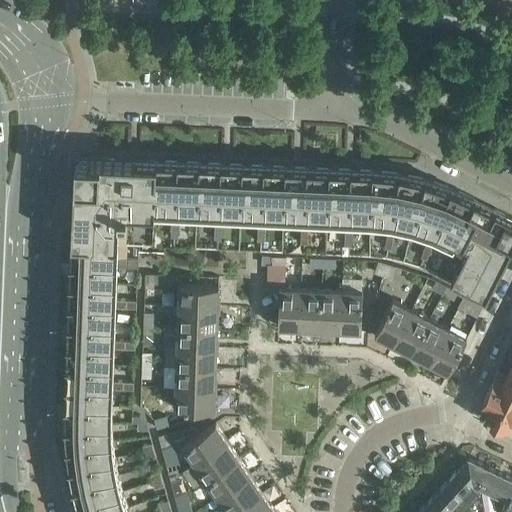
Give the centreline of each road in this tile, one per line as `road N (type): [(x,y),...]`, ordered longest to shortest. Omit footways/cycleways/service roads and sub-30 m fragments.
road 1 (unclassified): [(331,112),(43,103)]
road 2 (residential): [(6,422),(17,217)]
road 3 (unclassified): [(511,185),(406,131),(331,112)]
road 4 (residential): [(341,511),(349,465),(371,430),(415,407),(453,413)]
road 5 (residential): [(511,289),(453,413)]
